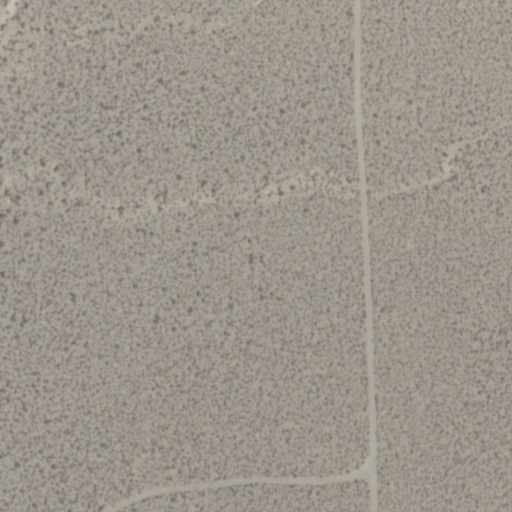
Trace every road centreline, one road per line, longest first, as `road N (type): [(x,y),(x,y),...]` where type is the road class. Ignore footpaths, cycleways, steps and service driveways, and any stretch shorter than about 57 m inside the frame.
road 1 (track): [(356,0),(376,511)]
road 2 (track): [(375,474),(153,496),(108,511)]
